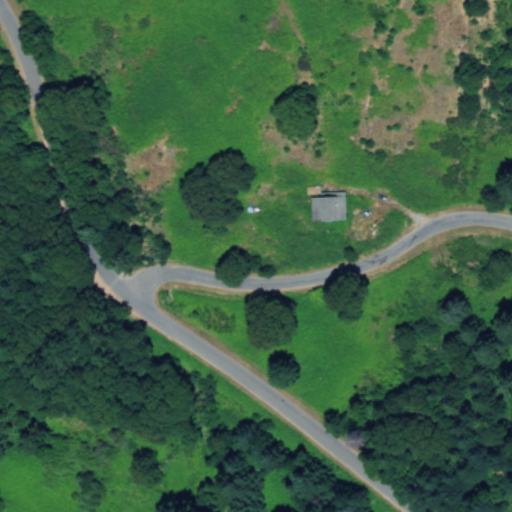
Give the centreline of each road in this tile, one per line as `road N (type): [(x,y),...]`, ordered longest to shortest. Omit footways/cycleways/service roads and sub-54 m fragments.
road 1 (residential): [(414,511),(253,385),(149,316),(88,259),(68,215),(33,76),(0,2)]
road 2 (residential): [(129,300),(144,284),(175,274),(226,284),(311,283),(368,265),(449,222),(511,224)]
